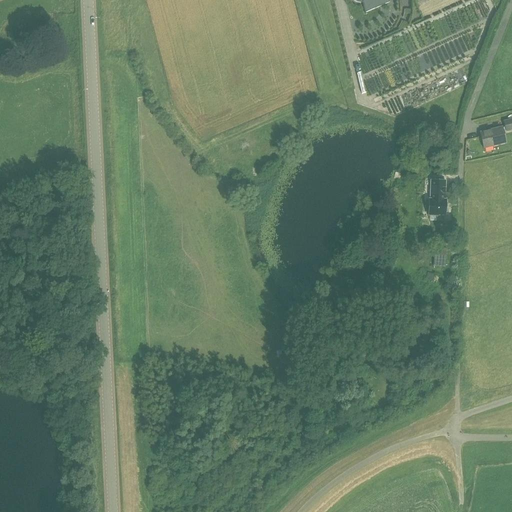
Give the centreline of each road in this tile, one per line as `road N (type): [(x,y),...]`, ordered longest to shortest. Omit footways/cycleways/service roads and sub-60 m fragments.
road 1 (secondary): [(123,511),(97,0)]
road 2 (residential): [(460,260),(463,136),(511,0)]
